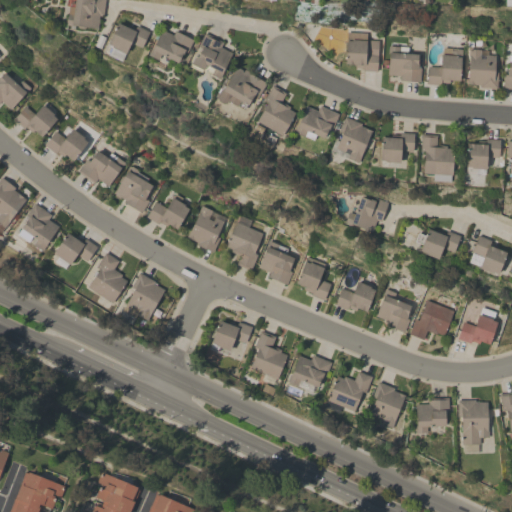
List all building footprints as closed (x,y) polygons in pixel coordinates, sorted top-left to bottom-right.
[(68,0),(104,0),(103,15),(101,15),(101,16),(99,16),(97,29),(85,27),(84,29),(78,28),(76,26),(71,25),(71,23),(65,22),(66,15),(68,0)] [(121,62),(108,55),(112,46),(107,44),(117,23),(126,27),(127,25),(135,28),(136,26),(149,32),(141,48),(130,43),(125,54),(121,62)] [(173,35),(175,31),(193,40),(187,53),(184,51),(182,55),(181,55),(177,63),(160,55),(158,60),(147,55),(155,39),(154,39),(157,32),(160,33),(161,30),(173,35)] [(347,32),(366,34),(366,40),(378,41),(376,72),(362,71),(362,68),(355,68),(355,65),(344,64),(346,41),(347,32)] [(223,42),(220,47),(231,53),(222,72),(222,73),(219,79),(202,71),(201,73),(188,66),(190,63),(191,63),(194,57),(196,59),(199,53),(198,53),(200,48),(198,46),(204,33),(223,42)] [(407,48),(407,54),(417,54),(417,63),(418,63),(418,68),(421,68),(420,82),(399,81),(400,76),(387,75),(388,54),(388,46),(398,47),(407,48)] [(449,80),(449,84),(441,83),(440,85),(426,84),(428,66),(440,67),(440,55),(443,55),(443,48),(462,49),(461,60),(460,60),(460,65),(461,65),(460,70),(459,81),(449,80)] [(495,55),(494,72),(497,72),(497,88),(479,87),(479,85),(467,84),(467,80),(468,80),(469,56),(469,49),(481,50),(480,55),(495,55)] [(508,55),(511,55),(511,88),(502,88),(503,75),(506,75),(506,70),(507,70),(508,61),(508,55)] [(224,85),(224,83),(227,78),(229,78),(235,68),(237,69),(239,68),(242,70),(244,70),(266,83),(258,95),(254,101),(253,100),(250,105),(247,103),(243,110),(237,106),(236,106),(227,101),(225,104),(224,103),(223,104),(217,101),(217,99),(216,99),(224,85)] [(18,85),(22,81),(30,88),(25,94),(24,93),(10,109),(1,101),(0,102),(0,76),(3,73),(18,85)] [(279,135),(276,140),(268,136),(271,130),(256,121),(266,103),(263,101),(272,85),(285,93),(280,102),(289,107),(288,109),(294,113),(281,136),(279,135)] [(53,114),(52,115),(56,119),(41,136),(33,130),(31,132),(25,127),(23,129),(13,120),(24,106),(34,114),(42,105),(53,114)] [(313,140),(304,137),(293,133),(297,124),(298,124),(305,106),(317,111),(319,106),(338,114),(332,128),(329,127),(327,131),(326,131),(323,139),(315,135),(313,140)] [(333,139),(338,141),(341,133),(338,132),(344,117),(361,124),(360,126),(371,131),(370,133),(369,133),(360,156),(358,163),(328,151),(333,139)] [(57,127),(67,135),(72,128),(84,137),(83,139),(87,142),(73,161),(65,154),(63,157),(56,152),(55,154),(44,145),(55,131),(57,127)] [(390,138),(391,135),(399,136),(399,133),(413,134),(412,152),(399,151),(399,163),(384,162),(384,161),(379,160),(381,137),(390,138)] [(422,174),(423,152),(420,152),(421,134),(436,135),(436,145),(446,146),(446,148),(452,149),(450,182),(431,181),(432,174),(422,174)] [(484,169),(484,175),(465,173),(467,144),(477,144),(477,141),(485,142),(485,139),(499,140),(498,158),(486,157),(485,169),(484,169)] [(107,158),(111,153),(125,163),(120,169),(107,186),(97,179),(94,183),(77,171),(86,159),(89,161),(97,151),(107,158)] [(124,203),(125,200),(120,198),(119,198),(115,196),(115,194),(113,193),(119,183),(119,181),(122,176),(124,175),(126,173),(125,173),(129,166),(131,167),(131,166),(136,169),(137,172),(148,178),(146,182),(152,186),(147,194),(145,199),(148,201),(141,213),(124,203)] [(0,232),(0,178),(1,177),(15,188),(13,190),(25,199),(9,220),(9,221),(4,228),(0,232)] [(189,209),(177,230),(168,224),(166,227),(159,222),(158,224),(146,217),(155,202),(166,208),(172,197),(184,205),(183,206),(189,209)] [(370,201),(370,199),(373,200),(374,198),(387,202),(380,222),(376,221),(371,232),(351,225),(351,226),(344,223),(348,212),(354,214),(360,197),(370,201)] [(50,215),(47,219),(58,227),(47,242),(47,243),(42,251),(28,241),(28,242),(17,234),(26,221),(25,221),(28,217),(25,216),(34,203),(50,215)] [(197,245),(198,243),(186,237),(188,234),(189,234),(199,213),(198,212),(201,206),(212,211),(225,218),(216,236),(219,238),(212,253),(197,245)] [(253,253),(257,255),(250,271),(236,265),(240,255),(230,251),(231,249),(224,246),(235,222),(237,222),(240,215),(251,220),(248,228),(262,234),(253,253)] [(453,253),(441,248),(437,259),(423,254),(423,253),(419,251),(422,243),(415,240),(417,234),(424,237),(427,229),(437,233),(437,230),(445,233),(446,231),(459,236),(453,253)] [(67,264),(64,269),(54,262),(57,257),(57,256),(58,255),(53,252),(67,233),(75,239),(77,236),(83,241),(85,239),(96,247),(86,262),(76,254),(68,265),(67,264)] [(478,268),(478,266),(468,262),(472,253),(482,257),(483,256),(471,252),(478,235),(491,241),(490,243),(497,246),(496,249),(506,253),(497,274),(492,272),(492,274),(478,268)] [(267,277),(269,273),(258,268),(266,248),(265,248),(268,241),(287,249),(285,254),(293,258),(289,267),(290,267),(288,271),(292,272),(286,285),(267,277)] [(87,287),(99,269),(95,267),(105,252),(118,261),(113,269),(121,275),(120,277),(126,281),(111,304),(87,287)] [(323,301),(310,295),(311,293),(303,290),(304,287),(295,283),(304,262),(306,257),(324,264),(318,279),(330,284),(323,301)] [(118,317),(126,303),(134,289),(131,287),(139,273),(154,281),(153,282),(157,284),(156,285),(164,290),(149,315),(150,315),(146,321),(136,315),(130,325),(118,317)] [(340,288),(352,293),(353,290),(349,289),(351,283),(355,285),(356,281),(370,287),(370,288),(374,290),(365,312),(357,308),(355,311),(347,308),(347,310),(334,305),(340,288)] [(412,300),(407,315),(406,318),(409,320),(403,333),(385,325),(386,321),(375,316),(383,296),(382,296),(385,289),(395,293),(412,300)] [(453,311),(443,336),(437,333),(436,334),(426,331),(422,340),(408,334),(414,319),(418,321),(426,300),(453,311)] [(492,319),(491,321),(496,322),(489,344),(479,341),(479,344),(471,341),(470,344),(457,339),(462,322),(474,326),(478,314),(492,319)] [(228,351),(226,356),(208,350),(211,341),(219,321),(228,324),(229,321),(237,324),(238,322),(251,327),(245,344),(233,339),(229,351),(228,351)] [(249,369),(257,349),(253,347),(260,331),(274,337),(271,346),(280,350),(279,352),(286,355),(276,380),(274,379),(271,385),(260,380),(263,375),(249,369)] [(311,392),(286,382),(289,375),(290,375),(298,355),(309,360),(312,355),(331,362),(325,376),(322,375),(320,379),(316,387),(313,386),(311,392)] [(341,406),(338,413),(325,408),(327,401),(326,400),(336,376),(343,379),(343,376),(353,380),(357,371),(371,377),(365,393),(361,391),(353,411),(341,406)] [(394,388),(393,391),(405,395),(404,397),(403,397),(393,422),(394,422),(391,428),(381,424),(384,415),(379,413),(378,417),(368,414),(374,398),(371,397),(377,382),(394,388)] [(264,384),(261,390),(270,395),(273,389),(264,384)] [(511,431),(509,432),(506,411),(502,411),(499,394),(511,391),(511,431)] [(427,404),(427,398),(448,397),(448,412),(444,412),(444,426),(426,427),(426,433),(415,433),(415,425),(415,404),(427,404)] [(461,445),(460,432),(461,432),(461,417),(457,417),(457,400),(474,400),(474,401),(478,401),(478,402),(479,402),(486,402),(487,430),(488,430),(488,437),(479,438),(479,444),(477,445),(477,454),(462,454),(462,445),(461,445)] [(8,511),(24,473),(27,474),(27,472),(64,487),(60,497),(54,495),(52,499),(54,500),(50,509),(42,506),(39,511),(8,511)] [(90,511),(93,505),(99,507),(102,500),(94,496),(98,487),(101,488),(102,485),(96,482),(100,472),(135,487),(130,500),(133,501),(128,511),(90,511)] [(156,496),(157,494),(174,501),(175,500),(180,502),(179,503),(193,509),(191,511),(146,511),(154,495),(156,496)]
